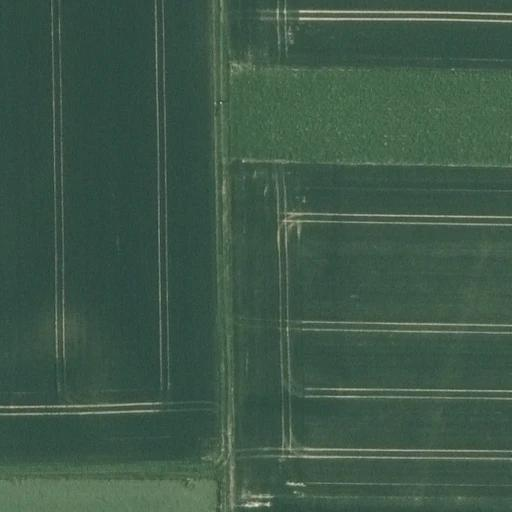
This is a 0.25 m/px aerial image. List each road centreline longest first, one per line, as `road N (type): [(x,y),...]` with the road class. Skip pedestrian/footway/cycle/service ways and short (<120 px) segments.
road 1 (track): [(241,511),(227,0)]
road 2 (track): [(0,481),(241,476)]
